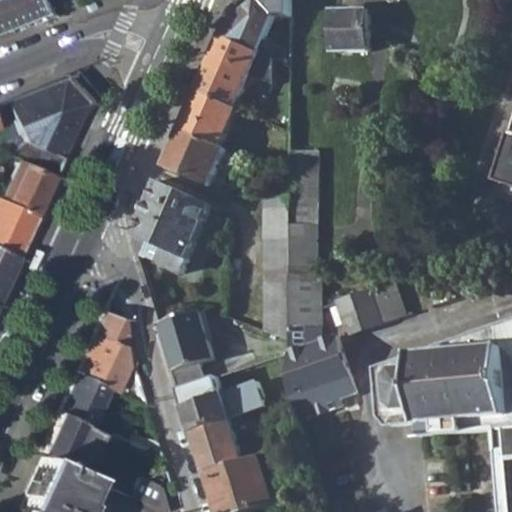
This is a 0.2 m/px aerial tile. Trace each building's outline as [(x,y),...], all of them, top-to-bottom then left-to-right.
[(0,0),(0,22),(32,9),(28,0),(0,0)] [(201,92),(237,108),(260,54),(258,53),(274,17),(259,0),(227,33),(225,38),(201,92)] [(334,7),(335,50),(372,49),(371,7),(334,7)] [(0,138),(14,133),(21,140),(60,158),(86,100),(64,77),(0,102),(0,138)] [(183,131),(221,148),(238,109),(237,108),(201,92),(183,131)] [(165,169),(210,190),(227,151),(221,148),(183,131),(165,169)] [(4,153),(52,175),(60,158),(21,140),(14,146),(10,149),(4,153)] [(10,149),(14,146),(11,140),(6,143),(10,149)] [(511,143),(497,185),(511,189),(511,143)] [(292,199),(292,206),(319,206),(320,206),(320,154),(292,154),(292,166),(292,199)] [(0,193),(0,202),(33,218),(51,178),(10,161),(0,182),(0,184),(3,186),(0,193)] [(151,260),(181,274),(212,206),(160,181),(135,236),(143,262),(151,260)] [(265,334),(292,345),(292,278),(292,206),(292,199),(265,199),(265,334)] [(0,249),(15,256),(33,218),(0,202),(0,249)] [(319,278),(319,206),(292,206),(292,278),(319,278)] [(0,290),(15,256),(0,249),(0,290)] [(291,356),(323,345),(324,278),(319,278),(292,278),(292,345),(291,356)] [(398,284),(374,292),(385,325),(408,318),(398,284)] [(350,337),(385,325),(374,292),(340,304),(350,337)] [(105,386),(113,390),(124,362),(122,353),(127,351),(117,318),(99,311),(72,372),(105,386)] [(161,323),(175,372),(217,360),(201,311),(161,323)] [(419,423),(425,511),(501,511),(498,464),(497,455),(511,453),(511,325),(378,370),(381,419),(388,424),(419,423)] [(291,402),(299,423),(347,406),(345,399),(359,394),(342,339),(323,345),(291,356),(291,402)] [(54,413),(87,427),(105,386),(72,372),(54,413)] [(260,384),(225,395),(233,420),(268,409),(260,384)] [(232,420),(233,420),(225,395),(186,408),(193,432),(232,420)] [(38,455),(80,474),(98,432),(87,427),(54,413),(35,454),(38,455)] [(243,453),(232,420),(193,432),(204,466),(243,453)] [(129,445),(160,459),(153,436),(136,428),(129,445)] [(510,511),(507,463),(511,462),(511,453),(497,455),(498,464),(501,511),(510,511)] [(68,511),(85,477),(80,474),(38,455),(15,507),(12,506),(8,511),(68,511)] [(206,474),(217,511),(253,511),(275,505),(259,457),(206,474)] [(128,496),(163,511),(166,511),(159,491),(157,486),(137,477),(128,496)]
